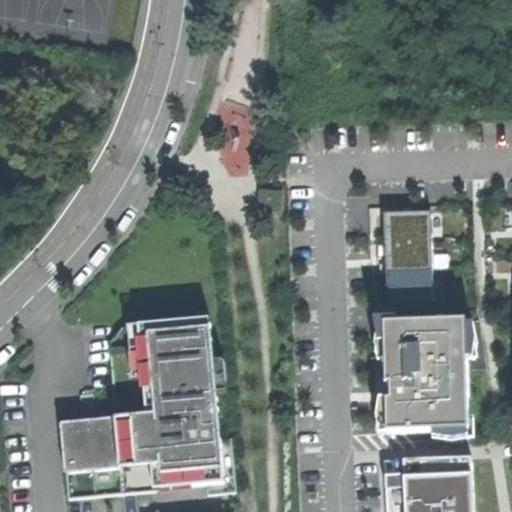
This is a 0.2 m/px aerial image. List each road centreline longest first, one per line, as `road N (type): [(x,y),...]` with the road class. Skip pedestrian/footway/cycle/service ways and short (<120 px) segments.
road 1 (residential): [(339,511),(329,181),(359,166),(511,163)]
road 2 (residential): [(184,0),(166,89),(131,172),(102,219),(0,330)]
